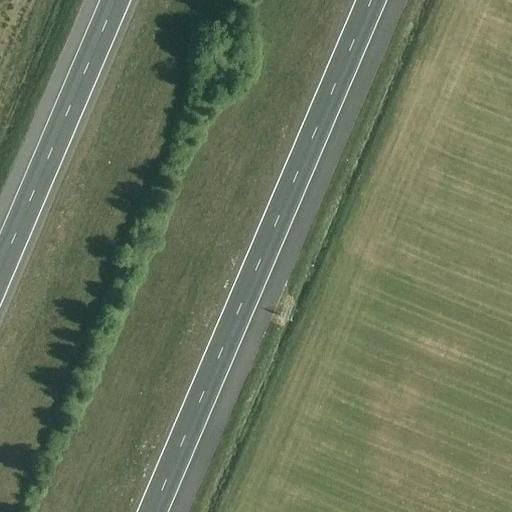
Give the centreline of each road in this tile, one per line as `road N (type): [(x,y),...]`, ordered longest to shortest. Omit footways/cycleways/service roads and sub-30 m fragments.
road 1 (motorway): [(159,511),(377,0)]
road 2 (motorway): [(115,0),(0,271)]
